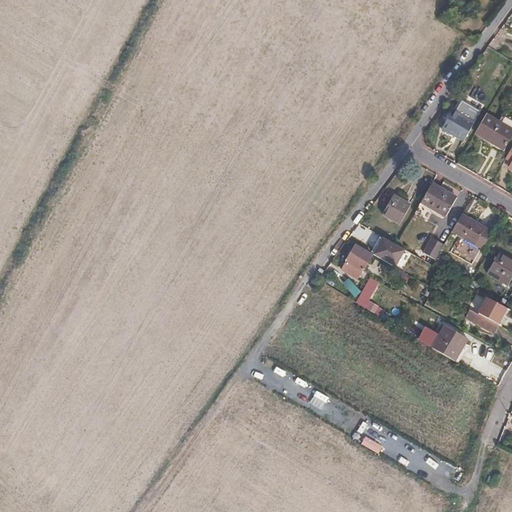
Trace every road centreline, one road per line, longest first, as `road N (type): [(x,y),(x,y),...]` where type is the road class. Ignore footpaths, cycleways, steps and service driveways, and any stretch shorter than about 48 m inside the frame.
road 1 (track): [(144,511),(304,283)]
road 2 (residential): [(404,145),(510,0)]
road 3 (residential): [(304,283),(404,145)]
road 4 (residential): [(404,145),(511,208)]
